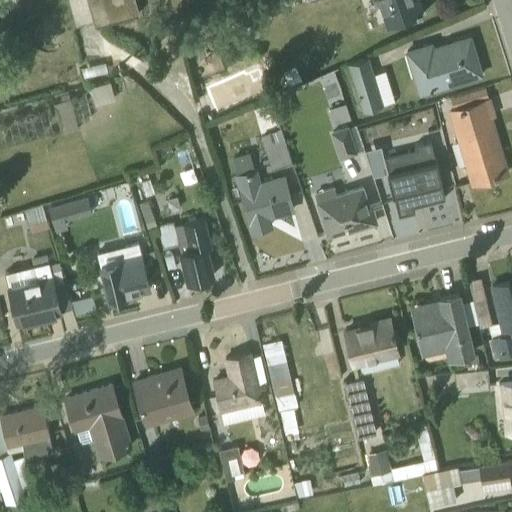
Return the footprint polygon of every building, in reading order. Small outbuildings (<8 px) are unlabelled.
[(139,10),(136,0),(87,0),(94,23),(139,10)] [(376,0),(386,27),(422,14),(416,0),(376,0)] [(432,41),(404,49),(417,92),(479,74),(468,36),(434,46),(432,41)] [(367,57),(346,64),(361,111),(382,104),(394,100),(384,69),(373,73),(367,57)] [(104,61),(81,67),(83,76),(107,70),(104,61)] [(92,85),(95,96),(108,93),(105,81),(92,85)] [(453,107),(450,108),(471,182),(505,172),(489,115),(493,114),(485,87),(450,97),(453,107)] [(60,100),(53,103),(62,133),(78,128),(76,123),(91,118),(84,94),(69,98),(67,91),(58,93),(60,100)] [(349,119),(344,104),(329,109),(334,124),(349,119)] [(363,148),(354,125),(348,126),(347,125),(329,131),(339,158),(357,152),(356,150),(363,148)] [(280,130),(261,136),(272,168),(291,162),(280,130)] [(444,198),(429,140),(413,144),(414,147),(382,156),(379,145),(364,149),(373,175),(386,171),(397,215),(414,211),(413,206),(444,198)] [(270,225),(267,216),(292,209),(282,174),(260,180),(256,167),(253,167),(248,151),(230,156),(252,230),(270,225)] [(129,182),(110,188),(116,206),(135,200),(129,182)] [(358,227),(374,222),(362,184),(335,193),(332,185),(314,191),(327,233),(357,224),(358,227)] [(90,190),(49,201),(55,224),(96,213),(90,190)] [(56,226),(48,201),(23,210),(31,234),(56,226)] [(155,225),(147,201),(138,204),(147,229),(155,225)] [(172,222),(157,226),(162,247),(178,243),(187,281),(212,275),(205,248),(212,247),(205,218),(173,226),(172,222)] [(149,288),(137,242),(96,252),(108,299),(108,301),(126,296),(126,294),(149,288)] [(62,253),(66,279),(79,276),(75,251),(62,253)] [(4,273),(16,323),(60,312),(59,311),(70,308),(59,260),(48,263),(45,254),(30,257),(32,266),(4,273)] [(511,287),(510,288),(508,281),(491,285),(500,321),(491,323),(481,278),(468,281),(479,327),(487,325),(494,354),(511,350),(511,287)] [(458,294),(410,305),(422,354),(444,349),(446,360),(472,354),(458,294)] [(371,324),(344,330),(354,374),(398,364),(396,356),(398,355),(389,318),(370,322),(371,324)] [(281,339),(262,343),(278,408),(297,403),(281,339)] [(214,379),(221,410),(261,401),(249,351),(225,357),(229,375),(214,379)] [(191,411),(178,367),(134,380),(147,424),(191,411)] [(486,368),(453,371),(455,391),(488,388),(486,368)] [(342,379),(352,421),(373,417),(363,374),(342,379)] [(511,380),(498,382),(503,431),(511,429),(511,380)] [(130,445),(111,382),(65,396),(78,442),(89,438),(94,456),(130,445)] [(52,449),(41,403),(0,413),(0,426),(5,446),(21,442),(24,456),(52,449)] [(244,474),(237,444),(218,449),(226,478),(244,474)] [(386,445),(365,450),(373,480),(435,465),(432,453),(391,464),(386,445)] [(9,450),(0,452),(0,487),(5,503),(34,494),(22,455),(12,458),(9,450)] [(511,458),(479,463),(483,490),(510,486),(510,484),(511,483),(511,458)] [(456,466),(422,473),(428,505),(457,500),(453,482),(459,481),(456,466)]
